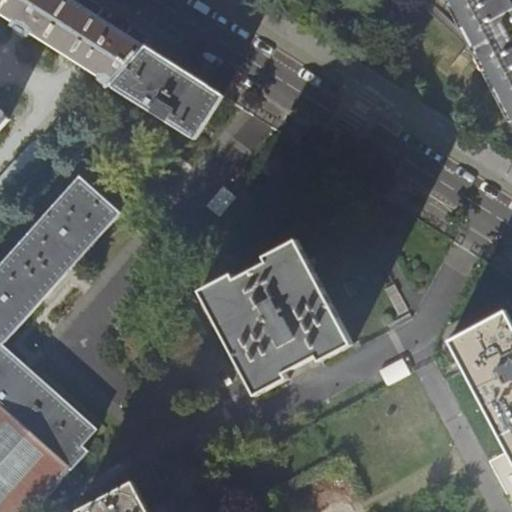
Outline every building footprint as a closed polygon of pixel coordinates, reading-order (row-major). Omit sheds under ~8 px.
[(0,0),(0,129),(9,120),(0,110),(0,12),(16,22),(14,24),(28,32),(29,31),(74,59),(73,60),(95,74),(96,73),(98,74),(99,78),(110,85),(144,47),(145,46),(151,37),(145,33),(141,31),(92,0),(0,0)] [(511,108),(511,0),(455,0),(492,69),(511,108)] [(159,54),(145,46),(144,47),(110,85),(111,86),(137,102),(84,180),(81,177),(0,267),(0,404),(73,469),(89,451),(83,446),(98,430),(3,345),(121,213),(104,197),(157,116),(196,140),(225,96),(159,54)] [(0,191),(0,206),(64,135),(57,129),(0,191)] [(244,370),(258,395),(290,379),(287,373),(319,356),(322,361),(354,344),(299,241),(267,257),(270,263),(237,280),(234,275),(203,291),(244,370)] [(389,325),(392,331),(413,319),(394,284),(387,288),(385,289),(402,318),(389,325)] [(511,322),(506,311),(450,341),(509,451),(490,461),(511,503),(511,322)] [(0,511),(34,511),(73,469),(0,404),(0,511)] [(366,479),(376,475),(365,449),(355,453),(366,479)] [(78,511),(175,511),(168,498),(148,508),(134,481),(78,511)]
